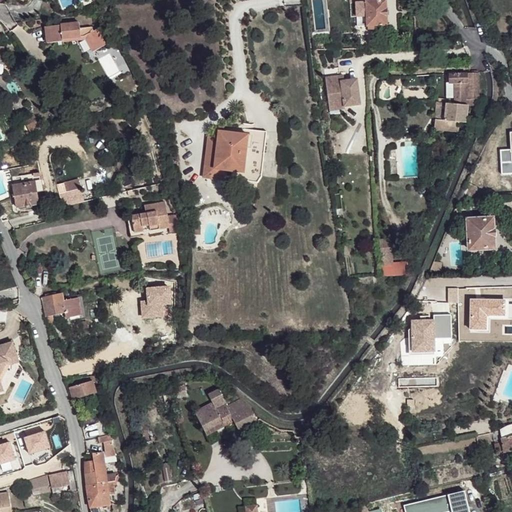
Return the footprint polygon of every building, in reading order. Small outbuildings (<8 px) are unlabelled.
[(386,0),(366,1),(366,2),(366,16),(367,26),(387,25),(386,0)] [(366,2),(356,3),(356,16),(357,16),(366,16),(366,2)] [(367,26),(366,16),(357,16),(358,27),(367,26)] [(80,25),(46,28),(48,43),(49,45),(64,43),(64,41),(86,39),(87,42),(94,54),(106,47),(98,31),(94,33),(92,29),(81,31),(80,25)] [(475,71),(469,72),(469,75),(465,76),(466,99),(467,99),(476,99),(475,71)] [(465,76),(447,76),(448,84),(453,84),(453,100),(466,99),(465,76)] [(340,77),(326,79),(330,112),(345,110),(345,108),(362,106),(358,80),(345,82),(340,82),(340,77)] [(448,84),(445,84),(445,100),(453,100),(453,84),(448,84)] [(476,99),(467,99),(466,106),(474,107),(476,99)] [(443,121),(445,105),(438,105),(436,120),(443,121)] [(443,121),(443,122),(460,124),(464,124),(466,106),(453,105),(445,105),(443,121)] [(22,119),(30,133),(41,127),(32,113),(22,119)] [(460,124),(443,122),(443,121),(436,120),(435,130),(458,133),(460,124)] [(211,158),(208,179),(224,181),(225,171),(244,173),(243,181),(257,183),(261,178),(267,133),(245,130),(245,135),(219,132),(218,140),(218,145),(213,148),(207,147),(206,158),(211,158)] [(511,136),(511,151),(501,152),(502,173),(511,172),(511,136)] [(207,147),(213,148),(218,145),(218,140),(209,138),(207,147)] [(78,179),(65,184),(68,192),(81,186),(78,179)] [(36,182),(13,186),(17,207),(39,203),(36,182)] [(167,218),(165,203),(145,206),(146,214),(131,216),(133,233),(142,231),(141,226),(148,225),(148,227),(157,226),(158,231),(168,229),(169,229),(167,218)] [(133,233),(131,216),(127,216),(130,237),(142,236),(142,233),(142,231),(133,233)] [(177,216),(167,218),(169,229),(168,229),(169,235),(179,233),(179,219),(177,216)] [(489,247),(494,247),(493,235),(493,229),(493,217),(468,219),(469,248),(479,248),(489,247)] [(390,240),(379,240),(381,266),(392,265),(392,263),(390,240)] [(381,266),(381,276),(403,276),(407,266),(407,262),(392,263),(392,265),(381,266)] [(43,299),(48,324),(53,323),(51,316),(64,313),(66,320),(81,316),(77,299),(63,302),(61,295),(43,299)] [(85,321),(78,322),(79,325),(81,332),(87,331),(85,321)] [(0,392),(3,391),(0,381),(0,375),(5,366),(8,361),(18,358),(13,342),(0,345),(0,392)] [(18,358),(8,361),(5,366),(19,362),(18,358)] [(93,380),(70,387),(76,407),(91,402),(89,394),(96,391),(93,381),(93,380)] [(211,403),(194,413),(205,436),(207,435),(216,430),(232,422),(237,431),(257,421),(256,420),(249,408),(240,400),(236,397),(224,403),(217,390),(207,395),(211,403)] [(504,453),(504,452),(511,450),(511,424),(505,426),(500,429),(499,429),(500,431),(492,432),(496,454),(504,453)] [(216,430),(207,435),(211,443),(221,438),(216,430)] [(489,433),(476,436),(478,444),(486,442),(486,441),(491,440),(489,433)] [(105,452),(113,450),(111,442),(109,434),(98,437),(100,442),(104,442),(104,444),(103,444),(105,452)] [(113,450),(105,452),(107,462),(116,461),(113,450)] [(102,452),(92,454),(93,462),(97,484),(106,482),(105,475),(102,452)] [(87,485),(97,484),(93,462),(85,462),(87,485)] [(67,469),(49,473),(51,485),(69,482),(67,469)] [(115,473),(105,475),(106,482),(114,481),(116,481),(115,473)] [(47,474),(30,479),(33,493),(50,489),(47,474)] [(114,481),(106,482),(108,493),(116,492),(114,481)] [(108,493),(106,482),(97,484),(98,492),(98,495),(108,493)] [(87,485),(88,494),(98,492),(97,484),(87,485)] [(0,511),(12,511),(8,490),(0,491),(0,511)] [(91,507),(100,505),(98,495),(98,492),(88,494),(89,500),(91,507)]
